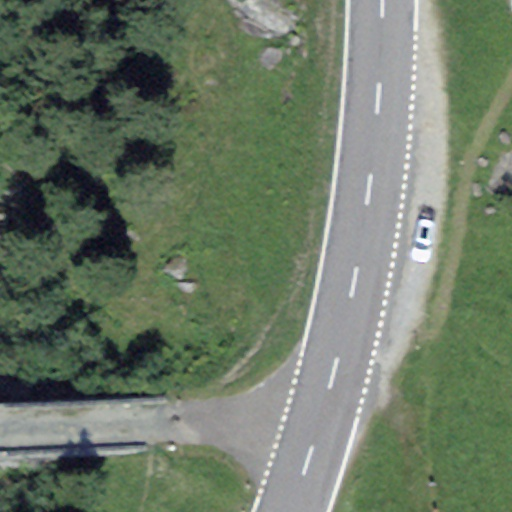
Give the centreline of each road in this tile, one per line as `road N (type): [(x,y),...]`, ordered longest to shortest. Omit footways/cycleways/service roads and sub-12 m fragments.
road 1 (primary): [(288,511),(323,415),(378,135),(383,0)]
road 2 (track): [(186,426),(323,415)]
